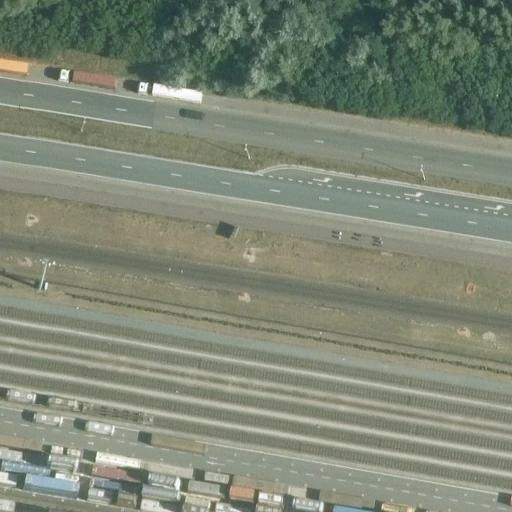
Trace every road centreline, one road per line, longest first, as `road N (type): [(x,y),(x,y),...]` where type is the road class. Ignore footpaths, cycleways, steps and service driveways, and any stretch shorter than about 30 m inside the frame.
road 1 (primary): [(511,177),(0,92)]
road 2 (primary): [(0,152),(511,234)]
